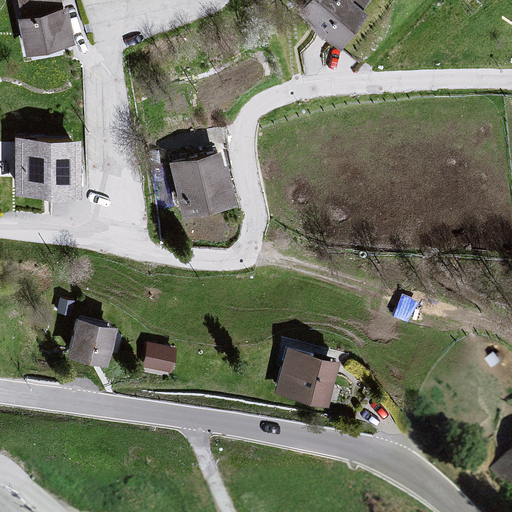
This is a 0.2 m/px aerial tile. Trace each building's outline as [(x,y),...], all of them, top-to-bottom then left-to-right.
[(373,0),(305,0),(297,11),(340,46),(376,2),(373,0)] [(64,5),(14,15),(21,50),(71,40),(64,5)] [(81,147),(16,146),(14,199),(79,201),(81,147)] [(222,146),(165,156),(176,212),(233,201),(222,146)] [(114,321),(70,312),(61,353),(105,363),(114,321)] [(174,345),(143,340),(137,375),(168,380),(174,345)] [(338,353),(284,342),(274,392),(328,403),(338,353)] [(511,511),(511,449),(480,471),(508,511),(511,511)]
